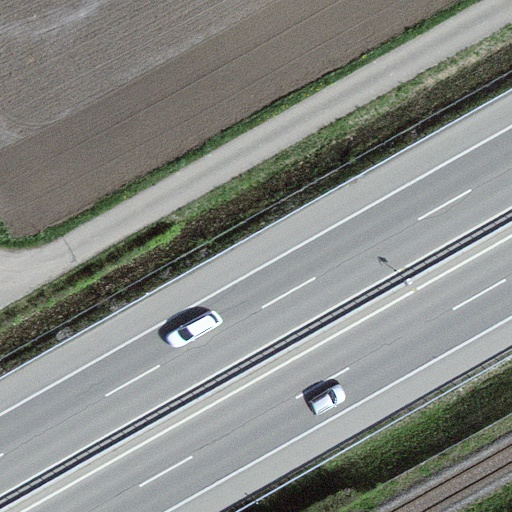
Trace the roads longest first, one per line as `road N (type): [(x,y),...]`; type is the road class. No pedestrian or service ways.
road 1 (motorway): [(511,165),(0,454)]
road 2 (unclassified): [(0,290),(511,1)]
road 3 (motorway): [(93,511),(511,275)]
